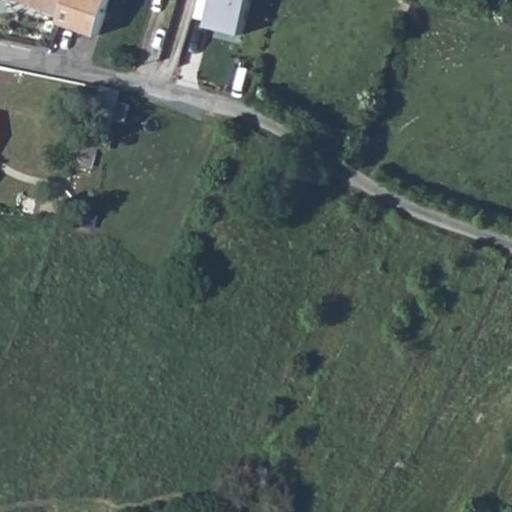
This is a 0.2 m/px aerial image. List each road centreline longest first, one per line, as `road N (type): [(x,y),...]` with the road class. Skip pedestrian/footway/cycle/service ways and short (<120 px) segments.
road 1 (unclassified): [(511,245),(397,203),(300,139),(242,112)]
road 2 (residential): [(242,112),(0,54)]
